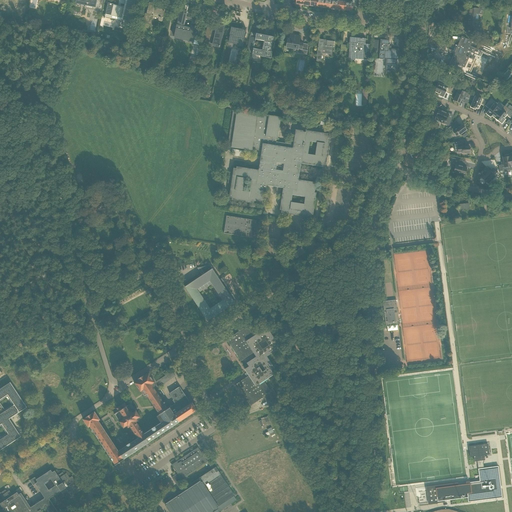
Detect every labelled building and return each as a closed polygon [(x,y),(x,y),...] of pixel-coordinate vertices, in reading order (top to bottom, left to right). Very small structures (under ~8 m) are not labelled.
[(76,0),(76,1),(77,1),(77,2),(87,4),(86,5),(93,6),(92,9),(100,11),(101,7),(102,2),(97,1),(97,0),(76,0)] [(108,3),(105,15),(111,16),(111,15),(125,18),(126,18),(125,20),(125,19),(125,20),(130,21),(132,10),(133,10),(134,0),(126,0),(125,5),(125,6),(125,8),(124,8),(120,7),(118,6),(113,6),(114,5),(114,4),(108,3)] [(345,10),(352,11),(352,7),(356,7),(357,1),(351,0),(345,0),(346,2),(345,10)] [(338,9),(345,10),(346,2),(339,1),(338,9)] [(145,14),(144,19),(143,23),(150,24),(152,16),(163,18),(165,10),(157,8),(155,8),(155,9),(152,9),(153,4),(149,3),(147,14),(145,14)] [(466,29),(477,30),(479,14),(477,13),(477,9),(474,9),(474,8),(468,8),(468,13),(469,13),(468,21),(467,21),(466,29)] [(195,33),(196,34),(196,32),(196,28),(197,28),(196,28),(198,18),(194,15),(193,18),(186,17),(187,12),(180,11),(177,26),(176,26),(174,38),(193,42),(195,33)] [(216,29),(207,27),(204,38),(209,39),(208,41),(213,42),(212,46),(220,48),(222,38),(223,38),(224,32),(223,32),(225,26),(217,24),(216,29)] [(237,47),(242,48),(246,30),(245,30),(245,31),(243,30),(242,30),(241,30),(242,29),(241,29),(241,30),(240,30),(240,29),(240,30),(237,29),(237,28),(231,27),(229,35),(232,35),(231,40),(238,42),(237,47)] [(249,38),(248,43),(246,53),(271,58),(275,37),(251,32),(249,38)] [(287,44),(286,47),(291,48),(291,50),(295,51),(295,49),(298,49),(302,50),(304,50),(303,55),(307,55),(308,44),(303,43),(299,43),(300,36),(290,35),(290,39),(288,39),(287,44)] [(348,58),(348,60),(355,60),(355,57),(368,58),(368,55),(369,50),(369,44),(365,44),(364,44),(365,39),(350,38),(350,43),(349,43),(349,48),(348,58)] [(319,40),(318,45),(316,61),(321,62),(322,55),(322,53),(331,54),(332,47),(334,47),(334,41),(326,40),(326,41),(319,40)] [(389,45),(389,40),(380,40),(379,59),(383,59),(384,58),(386,58),(386,63),(396,64),(398,50),(391,49),(391,50),(388,50),(389,46),(389,45)] [(459,41),(447,67),(455,70),(456,68),(451,66),(452,62),(462,67),(468,51),(478,55),(480,50),(459,41)] [(510,75),(506,72),(501,77),(506,80),(510,75)] [(439,95),(443,97),(445,92),(452,95),(456,86),(449,83),(447,89),(443,88),(444,87),(443,86),(438,83),(434,91),(437,92),(437,93),(439,94),(439,95)] [(457,93),(453,101),(459,103),(461,99),(463,100),(464,97),(465,98),(466,96),(470,98),(472,92),(468,90),(467,93),(459,90),(458,94),(457,93)] [(475,109),(475,108),(477,109),(479,106),(480,104),(484,106),(487,98),(477,93),(475,97),(474,97),(473,100),(474,101),(470,107),(475,109)] [(501,110),(495,106),(497,104),(491,99),(485,106),(489,109),(486,113),(491,117),(491,116),(492,117),(492,116),(495,118),(501,110)] [(495,118),(501,124),(505,119),(504,118),(505,118),(504,117),(506,115),(510,118),(511,115),(511,111),(505,106),(501,110),(495,118)] [(438,110),(437,110),(435,112),(437,113),(435,117),(436,117),(434,120),(439,122),(441,119),(446,121),(445,124),(448,125),(451,120),(447,118),(449,114),(445,112),(445,113),(438,110)] [(238,119),(233,149),(291,158),(295,128),(238,119)] [(451,135),(454,133),(456,136),(459,134),(460,135),(466,130),(462,125),(459,127),(457,126),(455,128),(454,127),(453,125),(448,128),(450,130),(448,131),(451,135)] [(462,153),(470,153),(470,146),(465,147),(465,145),(462,145),(462,144),(460,144),(460,142),(454,142),(455,149),(458,149),(458,152),(462,152),(462,153)] [(417,156),(415,157),(416,161),(418,164),(420,162),(419,160),(420,160),(422,161),(424,158),(423,158),(423,159),(422,158),(421,158),(420,148),(421,148),(417,149),(418,154),(418,155),(417,155),(417,156)] [(230,170),(226,199),(270,205),(266,230),(296,234),(302,189),(311,190),(315,162),(278,156),(275,177),(230,170)] [(509,156),(502,157),(504,167),(502,167),(503,169),(499,170),(500,172),(500,175),(503,174),(503,172),(511,170),(509,156)] [(454,168),(453,172),(457,173),(457,174),(461,175),(461,174),(465,175),(467,168),(459,166),(460,165),(459,165),(460,160),(454,159),(453,163),(452,163),(451,167),(454,168)] [(494,174),(496,176),(498,173),(495,171),(493,173),(492,171),(491,172),(487,168),(482,174),(483,175),(480,177),(486,182),(488,184),(492,181),(490,179),(494,174)] [(458,205),(459,210),(459,209),(469,208),(469,209),(469,206),(469,201),(470,201),(470,200),(469,200),(469,199),(463,200),(464,204),(458,205)] [(253,238),(256,220),(226,216),(224,233),(253,238)] [(289,252),(291,254),(292,256),(296,254),(298,257),(305,252),(302,247),(297,250),(295,247),(289,252)] [(197,268),(198,268),(200,268),(204,274),(202,275),(185,287),(205,317),(207,321),(208,321),(213,317),(214,316),(235,303),(237,302),(234,298),(232,294),(230,295),(229,294),(231,293),(221,279),(220,280),(215,272),(214,273),(213,271),(214,271),(212,268),(212,269),(211,268),(212,267),(210,265),(208,266),(197,268)] [(383,302),(385,322),(388,321),(388,322),(395,321),(393,310),(397,309),(396,300),(383,302)] [(315,331),(316,332),(315,333),(324,334),(325,332),(328,333),(328,334),(330,334),(331,327),(329,326),(329,327),(325,327),(326,325),(317,324),(316,325),(315,326),(314,326),(314,327),(314,328),(313,328),(313,329),(314,330),(314,331),(315,331)] [(266,334),(263,330),(256,335),(253,337),(247,327),(226,340),(229,345),(238,357),(241,361),(242,361),(241,360),(252,353),(256,357),(257,359),(260,358),(260,359),(259,360),(260,362),(259,363),(257,361),(256,362),(258,366),(261,364),(266,370),(270,377),(274,374),(272,371),(275,369),(267,357),(277,351),(275,347),(278,345),(272,335),(269,331),(266,334)] [(247,377),(236,384),(248,401),(251,405),(252,405),(251,404),(263,396),(268,405),(269,404),(279,398),(273,388),(270,390),(269,389),(264,381),(267,379),(270,377),(266,370),(263,372),(259,367),(258,366),(256,362),(257,361),(259,363),(260,362),(259,360),(260,359),(260,358),(257,359),(256,357),(247,363),(249,366),(245,369),(247,373),(249,376),(250,377),(247,378),(247,377)] [(156,381),(159,387),(175,376),(171,370),(156,381)] [(149,443),(198,410),(195,406),(192,402),(190,403),(179,387),(169,393),(173,399),(172,400),(175,404),(168,408),(164,403),(165,403),(165,402),(164,402),(160,397),(162,396),(158,391),(157,392),(154,387),(156,385),(155,383),(155,382),(149,373),(148,374),(147,373),(135,381),(135,382),(134,383),(140,392),(141,392),(146,399),(148,398),(159,415),(157,416),(161,423),(155,427),(155,426),(151,428),(151,429),(144,434),(137,422),(139,421),(137,419),(140,417),(131,403),(127,406),(124,402),(121,405),(120,406),(119,406),(116,408),(118,411),(114,414),(123,428),(126,426),(128,428),(130,427),(137,439),(130,443),(127,445),(119,451),(99,421),(100,420),(95,411),(83,419),(89,427),(90,427),(118,468),(123,464),(125,462),(124,460),(125,459),(146,445),(148,448),(151,446),(149,443)] [(27,407),(11,383),(10,382),(9,383),(0,388),(0,450),(21,436),(9,419),(19,412),(26,408),(27,407)] [(43,431),(54,427),(47,407),(41,409),(45,421),(40,423),(43,431)] [(469,446),(468,446),(469,450),(470,457),(471,457),(474,456),(474,461),(477,461),(478,469),(484,468),(483,462),(484,462),(483,460),(484,460),(484,457),(484,456),(482,445),(472,446),(469,447),(469,446)] [(221,511),(223,510),(222,509),(236,500),(234,496),(216,467),(214,468),(202,451),(201,452),(198,447),(171,465),(177,474),(171,477),(180,490),(178,491),(178,492),(165,501),(167,504),(165,506),(169,511),(218,511),(220,511),(221,511)] [(458,485),(436,488),(437,497),(437,499),(437,501),(440,501),(445,500),(450,500),(467,498),(468,502),(475,501),(476,501),(478,501),(479,501),(481,500),(482,500),(484,500),(486,500),(487,500),(489,499),(490,499),(492,499),(494,499),(495,499),(497,498),(498,498),(500,498),(501,498),(502,498),(501,489),(501,486),(498,466),(484,468),(478,469),(479,479),(480,481),(469,482),(470,484),(466,484),(458,485)] [(0,511),(28,511),(30,511),(29,511),(57,511),(49,499),(54,496),(57,500),(59,499),(61,501),(65,498),(67,501),(72,497),(70,495),(75,492),(74,489),(76,488),(73,483),(75,482),(72,476),(70,478),(66,473),(64,475),(62,472),(58,475),(55,471),(52,472),(51,470),(37,479),(35,477),(30,480),(33,485),(36,484),(45,498),(40,501),(31,507),(21,493),(19,495),(17,492),(12,496),(9,491),(7,492),(5,490),(0,493),(0,492),(0,511)]
